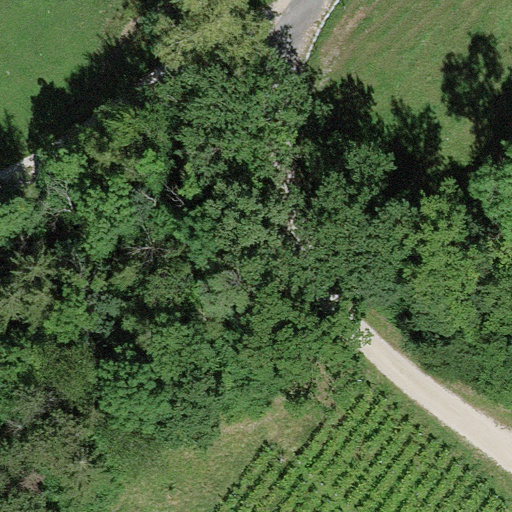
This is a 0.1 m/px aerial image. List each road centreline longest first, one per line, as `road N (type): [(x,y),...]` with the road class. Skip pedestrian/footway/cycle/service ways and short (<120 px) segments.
road 1 (track): [(511,467),(369,355),(281,215),(299,0)]
road 2 (track): [(295,4),(0,174)]
